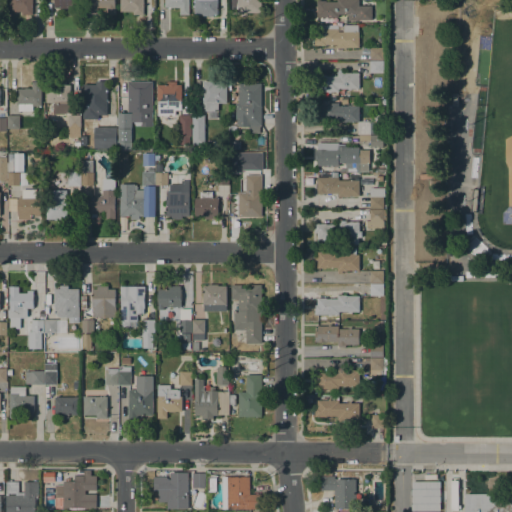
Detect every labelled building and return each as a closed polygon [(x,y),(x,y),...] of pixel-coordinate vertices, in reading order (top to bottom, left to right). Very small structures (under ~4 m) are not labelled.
[(32,0),(32,15),(23,15),(23,12),(9,11),(9,0),(32,0)] [(78,0),(78,14),(69,14),(69,8),(61,8),(61,7),(54,7),(54,0),(78,0)] [(116,0),(116,14),(106,14),(106,8),(91,8),(91,0),(116,0)] [(143,0),(143,14),(133,14),(133,11),(120,11),(120,0),(143,0)] [(189,0),(189,14),(180,14),(180,7),(165,7),(165,0),(189,0)] [(218,0),(218,3),(219,3),(219,6),(218,6),(218,10),(219,10),(219,13),(218,13),(218,14),(216,14),(216,15),(214,15),(214,14),(213,14),(213,17),(208,17),(208,15),(202,15),(202,14),(200,14),(200,15),(197,15),(197,14),(194,14),(194,7),(193,7),(193,5),(194,5),(194,2),(193,2),(193,0),(218,0)] [(261,0),(261,12),(238,12),(238,9),(231,9),(231,0),(261,0)] [(372,5),(372,19),(359,20),(347,20),(347,14),(338,14),(338,17),(331,17),(331,18),(328,18),(328,17),(317,17),(317,11),(316,11),(316,6),(317,6),(317,0),(326,0),(326,1),(337,1),(337,0),(359,0),(359,5),(372,5)] [(358,25),(358,31),(359,31),(359,47),(347,47),(347,48),(342,48),(342,50),(338,50),(338,48),(337,48),(337,44),(324,44),(324,45),(314,46),(314,29),(319,29),(319,25),(338,25),(338,29),(339,29),(339,32),(344,32),(344,25),(358,25)] [(370,48),(384,48),(384,59),(370,59),(370,48)] [(370,73),(370,61),(383,61),(383,73),(370,73)] [(359,88),(351,88),(351,90),(348,90),(348,89),(338,89),(338,91),(331,91),(331,93),(328,93),(328,92),(317,92),(317,75),(326,75),(326,76),(337,76),(337,72),(338,72),(338,69),(342,69),(342,72),(346,72),(359,72),(359,88)] [(83,83),(96,83),(96,80),(107,80),(107,109),(93,109),(93,116),(83,116),(83,84),(83,83)] [(17,89),(25,88),(30,88),(32,88),(32,81),(41,81),(41,106),(33,106),(33,111),(19,111),(19,104),(17,104),(17,89)] [(54,114),(54,102),(46,102),(46,81),(71,82),(70,102),(69,102),(69,114),(54,114)] [(153,112),(128,112),(127,88),(143,88),(143,81),(152,81),(153,112)] [(157,84),(167,84),(167,81),(176,81),(176,85),(181,85),(181,110),(175,110),(175,115),(157,115),(157,84)] [(203,81),(213,81),(214,84),(226,84),(226,103),(218,103),(218,111),(217,111),(217,118),(208,119),(208,111),(205,111),(205,109),(203,109),(203,81)] [(261,125),(260,125),(260,133),(249,133),(249,127),(238,127),(238,124),(237,124),(237,119),(236,119),(236,103),(238,103),(238,83),(261,83),(261,125)] [(359,121),(346,121),(346,122),(337,122),(337,120),(314,120),(314,103),(328,103),(328,101),(331,101),(331,103),(338,103),(339,106),(348,106),(348,104),(351,104),(351,106),(359,106),(359,121)] [(131,149),(118,149),(118,113),(132,113),(131,149)] [(191,114),(191,128),(179,128),(179,115),(191,114)] [(204,145),(192,144),(192,114),(204,114),(204,145)] [(19,115),(20,128),(7,129),(7,115),(19,115)] [(81,127),(80,127),(80,129),(80,136),(68,136),(68,128),(68,115),(81,115),(81,121),(81,127)] [(370,122),(373,122),(373,115),(383,115),(383,122),(384,122),(384,134),(370,134),(370,122)] [(117,127),(117,149),(94,148),(94,127),(117,127)] [(383,136),(383,147),(370,147),(370,141),(359,141),(359,136),(383,136)] [(240,149),(229,149),(229,142),(231,142),(231,141),(240,141),(240,149)] [(329,150),(337,150),(337,144),(345,144),(345,146),(346,146),(346,147),(359,147),(359,150),(369,150),(370,163),(369,163),(369,171),(346,171),(346,163),(338,163),(338,166),(317,166),(317,160),(315,160),(315,150),(318,150),(317,143),(329,143),(329,150)] [(93,172),(94,172),(93,185),(81,185),(81,160),(93,160),(93,172)] [(168,185),(155,185),(155,163),(162,163),(162,172),(168,172),(168,185)] [(154,171),(154,185),(142,185),(142,171),(154,171)] [(216,185),(216,171),(229,171),(229,185),(216,185)] [(7,172),(19,172),(19,185),(7,185),(7,181),(7,172)] [(62,185),(62,172),(81,172),(80,185),(62,185)] [(238,192),(246,192),(246,175),(261,175),(261,217),(238,217),(238,192)] [(317,188),(316,188),(316,183),(317,183),(317,177),(328,177),(328,176),(331,176),(331,177),(339,177),(339,180),(348,180),(348,179),(351,179),(351,180),(355,180),(355,177),(359,177),(359,196),(342,196),(342,198),(338,198),(338,197),(337,197),(337,193),(326,193),(326,194),(317,194),(317,188)] [(103,179),(115,179),(115,211),(115,219),(106,219),(106,212),(97,212),(97,217),(91,217),(91,197),(100,197),(100,196),(103,196),(103,179)] [(120,184),(134,184),(134,185),(136,185),(136,190),(143,190),(144,198),(144,216),(139,216),(139,219),(130,219),(130,216),(120,216),(120,184)] [(189,184),(189,216),(182,216),(182,219),(171,219),(171,216),(166,216),(166,190),(169,190),(169,184),(189,184)] [(153,185),(143,185),(143,216),(154,216),(153,185)] [(67,197),(70,197),(70,219),(65,219),(65,220),(55,220),(55,219),(46,219),(46,190),(67,190),(67,197)] [(18,219),(18,215),(18,198),(19,198),(19,197),(22,197),(22,191),(33,191),(33,198),(41,198),(41,216),(31,216),(31,219),(18,219)] [(218,215),(217,215),(217,219),(204,219),(204,215),(195,215),(195,198),(200,198),(200,191),(212,191),(212,198),(214,198),(214,197),(217,197),(217,198),(218,198),(218,215)] [(383,196),(383,208),(370,208),(370,196),(383,196)] [(383,221),(384,221),(384,228),(377,228),(377,230),(375,230),(375,228),(366,228),(366,221),(370,221),(370,210),(383,210),(383,221)] [(359,231),(362,231),(362,237),(358,237),(358,244),(348,244),(348,237),(341,237),(342,240),(317,240),(317,232),(314,232),(314,223),(326,223),(326,224),(338,224),(338,220),(338,219),(342,219),(342,220),(346,220),(346,221),(359,221),(359,231)] [(346,270),(346,271),(342,271),(343,274),(337,274),(337,267),(326,267),(326,268),(317,268),(317,261),(315,261),(315,256),(317,256),(317,251),(339,251),(339,254),(342,254),(342,248),(356,248),(356,254),(359,254),(359,270),(346,270)] [(463,275),(464,254),(446,254),(446,274),(463,275)] [(370,270),(383,270),(383,283),(370,282),(370,270)] [(226,310),(203,311),(203,286),(208,286),(208,284),(218,284),(218,285),(226,285),(226,310)] [(261,343),(245,343),(245,329),(233,329),(233,310),(238,310),(238,299),(231,299),(231,284),(261,284),(261,343)] [(383,295),(370,295),(370,284),(383,284),(383,295)] [(55,307),(54,307),(54,288),(59,288),(59,285),(68,285),(68,289),(78,289),(78,307),(79,307),(79,318),(59,317),(55,313),(55,307)] [(34,308),(27,308),(27,317),(8,318),(8,310),(10,310),(9,287),(19,286),(19,293),(27,293),(27,290),(33,290),(34,308)] [(115,307),(116,307),(116,317),(93,317),(93,307),(92,307),(92,289),(96,289),(96,286),(108,286),(108,289),(115,289),(115,307)] [(145,286),(145,294),(144,294),(144,308),(143,308),(143,314),(137,314),(137,322),(129,322),(129,328),(120,328),(120,307),(121,307),(121,293),(120,293),(120,286),(145,286)] [(180,286),(180,289),(181,289),(181,307),(179,307),(179,308),(177,308),(177,307),(163,307),(163,309),(157,309),(158,289),(167,289),(167,286),(180,286)] [(359,312),(351,312),(348,312),(348,311),(339,312),(339,314),(331,314),(331,315),(328,315),(328,314),(315,314),(315,304),(317,304),(317,298),(326,298),(337,298),(337,294),(338,294),(338,293),(342,293),(342,295),(347,295),(347,296),(359,296),(359,312)] [(179,320),(180,320),(180,308),(191,309),(191,320),(192,320),(191,333),(179,333),(179,320)] [(56,332),(44,332),(44,319),(56,319),(56,332)] [(155,332),(152,332),(152,348),(142,348),(142,320),(155,319),(155,332)] [(204,319),(204,333),(204,340),(193,340),(193,333),(192,333),(192,319),(204,319)] [(43,332),(31,332),(31,320),(43,320),(43,332)] [(81,320),(93,320),(93,333),(81,333),(81,320)] [(328,326),(328,324),(331,324),(331,326),(338,326),(338,329),(349,329),(349,327),(351,327),(351,329),(359,329),(359,345),(346,344),(346,345),(345,345),(345,347),(338,347),(338,345),(337,345),(337,341),(326,341),(326,342),(317,342),(317,341),(315,341),(315,332),(317,332),(317,326),(328,326)] [(82,334),(91,333),(91,347),(82,348),(82,334)] [(370,345),(383,344),(383,357),(370,357),(370,345)] [(385,357),(385,369),(384,369),(383,373),(380,373),(380,374),(369,374),(369,357),(385,357)] [(56,363),(56,384),(44,384),(44,363),(56,363)] [(119,366),(123,366),(123,367),(130,367),(130,384),(118,384),(119,366)] [(105,368),(117,368),(117,384),(105,384),(105,368)] [(317,372),(326,372),(326,373),(337,373),(337,369),(345,369),(345,370),(359,370),(359,385),(339,386),(339,388),(317,389),(317,383),(316,383),(316,378),(317,378),(317,372)] [(31,371),(43,370),(44,384),(31,384),(25,384),(25,371),(31,371)] [(191,371),(191,385),(179,385),(179,371),(191,371)] [(228,372),(229,384),(216,384),(216,372),(228,372)] [(238,392),(246,392),(246,374),(262,374),(261,417),(238,416),(238,392)] [(202,415),(194,415),(195,379),(203,379),(203,387),(204,387),(204,390),(210,390),(210,387),(215,387),(215,391),(218,391),(218,390),(229,390),(228,415),(217,414),(217,415),(213,415),(213,418),(202,418),(202,415)] [(157,385),(170,384),(170,389),(177,389),(177,390),(180,390),(180,396),(182,396),(182,411),(167,411),(167,418),(157,418),(157,385)] [(9,417),(9,408),(8,408),(8,406),(9,406),(9,404),(8,404),(8,402),(10,402),(10,400),(8,400),(8,398),(10,398),(10,393),(10,386),(25,386),(25,395),(34,395),(34,413),(19,412),(19,417),(9,417)] [(153,389),(153,415),(142,415),(142,418),(128,418),(128,389),(153,389)] [(107,396),(107,418),(96,418),(96,415),(83,415),(83,396),(107,396)] [(78,397),(78,415),(69,415),(69,418),(54,418),(54,397),(78,397)] [(339,400),(339,403),(348,403),(348,401),(351,401),(351,403),(359,403),(359,418),(346,418),(346,419),(341,420),(341,421),(339,421),(338,420),(337,420),(337,416),(314,416),(314,408),(317,408),(317,400),(337,400),(339,400)] [(371,415),(383,415),(383,428),(371,428),(371,415)] [(63,485),(63,481),(74,481),(74,475),(83,475),(83,471),(91,471),(91,475),(96,475),(96,490),(85,490),(85,494),(96,494),(96,507),(63,507),(63,497),(55,497),(55,485),(63,485)] [(55,472),(55,482),(42,482),(42,472),(55,472)] [(188,509),(167,509),(167,502),(159,502),(159,491),(153,491),(153,476),(165,477),(165,472),(189,473),(189,487),(188,509)] [(196,487),(192,487),(192,473),(206,473),(206,477),(206,479),(205,479),(205,488),(196,488),(196,487)] [(222,476),(249,476),(250,494),(261,494),(261,509),(222,509),(222,476)] [(335,479),(355,479),(355,508),(334,508),(334,490),(321,490),(321,476),(335,476),(335,479)] [(216,478),(216,492),(207,492),(207,477),(216,478)] [(6,511),(6,481),(18,481),(18,492),(24,492),(24,481),(38,482),(38,495),(37,495),(37,498),(36,498),(36,511),(6,511)] [(439,481),(439,510),(412,509),(413,481),(439,481)] [(464,511),(465,491),(511,491),(511,511),(464,511)]
